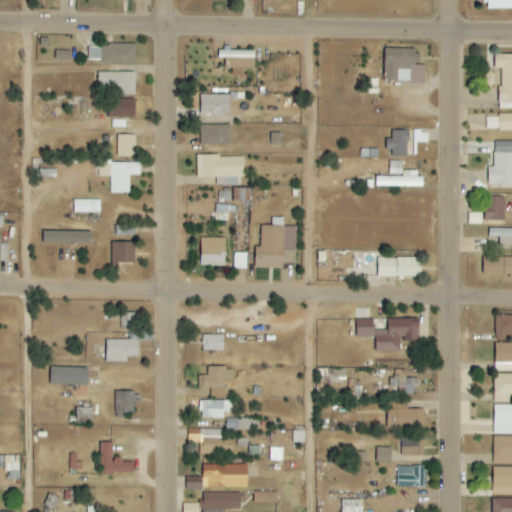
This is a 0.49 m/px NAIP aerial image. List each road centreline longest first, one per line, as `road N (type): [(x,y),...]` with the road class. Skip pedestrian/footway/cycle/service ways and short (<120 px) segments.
road 1 (tertiary): [(511,36),(0,25)]
road 2 (residential): [(511,302),(0,291)]
road 3 (residential): [(458,511),(456,0)]
road 4 (residential): [(174,511),(173,0)]
